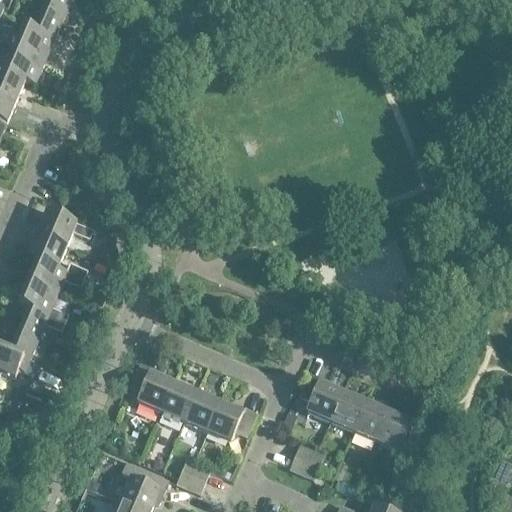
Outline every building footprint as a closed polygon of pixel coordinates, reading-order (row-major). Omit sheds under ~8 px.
[(48,0),(34,34),(54,43),(72,0),(48,0)] [(54,43),(34,34),(24,30),(14,52),(45,65),(54,43)] [(5,74),(4,74),(25,83),(25,84),(35,88),(45,65),(14,52),(5,74)] [(25,83),(4,74),(5,74),(0,71),(0,98),(16,105),(25,84),(25,83)] [(16,105),(0,98),(0,125),(6,128),(16,105)] [(67,250),(73,236),(89,243),(93,234),(46,214),(36,237),(67,250)] [(36,263),(37,263),(57,272),(58,271),(67,250),(36,237),(27,259),(36,263)] [(37,263),(36,263),(27,285),(58,298),(64,285),(80,292),(84,283),(66,276),(66,275),(58,271),(57,272),(37,263)] [(84,283),(87,275),(70,267),(66,275),(66,276),(84,283)] [(68,321),(69,319),(52,312),(58,298),(27,285),(18,308),(27,312),(65,328),(68,321)] [(27,312),(9,355),(30,364),(45,329),(61,336),(65,328),(27,312)] [(68,321),(65,328),(73,332),(76,325),(68,321)] [(9,355),(0,351),(0,376),(14,382),(18,374),(24,377),(30,364),(9,355)] [(137,407),(160,417),(173,387),(159,382),(161,377),(139,368),(129,392),(141,397),(137,407)] [(330,426),(342,397),(329,391),(330,387),(309,377),(298,401),(310,406),(306,416),(330,426)] [(173,387),(160,417),(183,427),(198,393),(188,389),(187,393),(173,387)] [(198,393),(183,427),(206,436),(219,407),(205,401),(207,397),(198,393)] [(352,436),(367,402),(358,398),(356,403),(342,397),(330,426),(352,436)] [(375,446),(388,416),(374,410),(376,406),(367,402),(352,436),(375,446)] [(232,413),(219,407),(206,436),(230,447),(234,437),(246,442),(256,418),(234,408),(232,413)] [(388,416),(375,446),(399,456),(404,446),(415,451),(426,427),(403,418),(402,422),(388,416)] [(318,472),(323,460),(299,450),(294,462),(318,472)] [(294,462),(289,474),(313,484),(318,472),(294,462)] [(186,464),(181,476),(205,487),(210,475),(186,464)] [(501,465),(497,474),(504,477),(508,475),(511,469),(501,465)] [(119,507),(131,511),(151,511),(154,506),(159,507),(168,485),(144,475),(139,487),(129,483),(119,507)] [(181,476),(176,488),(200,499),(205,487),(181,476)]
